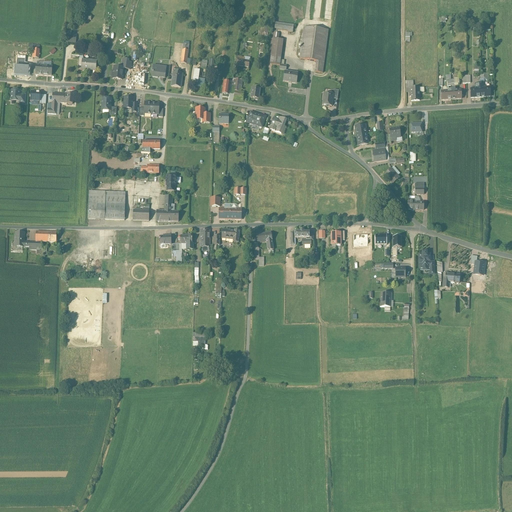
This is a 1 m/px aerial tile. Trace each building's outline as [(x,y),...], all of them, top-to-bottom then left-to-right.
[(270,17),(260,16),(259,23),(262,24),(260,36),(267,37),(270,17)] [(294,26),(275,23),(275,29),(288,31),(288,32),(293,33),(294,26)] [(329,31),(304,28),(299,59),(317,61),(325,63),(329,31)] [(278,40),(273,39),(270,64),(280,66),(283,41),(278,40)] [(242,61),(236,60),(235,67),(241,68),(241,71),(248,72),(250,62),(242,61)] [(325,63),(317,61),(315,73),(323,74),(325,63)] [(83,62),(82,62),(82,67),(82,72),(96,73),(97,63),(89,63),(83,62)] [(166,69),(153,67),(152,79),(158,79),(165,79),(166,69)] [(52,69),(37,68),(36,76),(51,77),(52,69)] [(118,71),(114,70),(114,72),(113,72),(112,77),(113,77),(113,80),(122,81),(122,78),(123,78),(124,73),(123,73),(124,70),(122,69),(118,69),(118,71)] [(179,71),(174,70),(173,74),(171,88),(181,89),(183,75),(178,75),(179,71)] [(205,81),(198,80),(200,72),(195,71),(193,82),(196,82),(195,87),(204,89),(205,81)] [(297,74),(285,72),(284,82),(289,82),(296,83),(297,74)] [(136,76),(131,75),(130,84),(139,85),(139,86),(144,86),(145,76),(141,75),(141,76),(136,76)] [(242,81),(233,80),(230,100),(243,101),(244,94),(241,93),(242,81)] [(480,85),(475,86),(475,90),(471,90),(471,98),(480,98),(480,85)] [(490,89),(484,89),(484,85),(480,85),(480,98),(490,97),(490,89)] [(413,88),(410,88),(410,93),(410,97),(411,96),(411,101),(419,101),(419,93),(419,88),(413,88)] [(254,90),(252,90),(251,100),(254,100),(254,102),(258,102),(259,101),(260,91),(254,90)] [(447,92),(441,92),(442,100),(451,100),(451,90),(447,90),(447,92)] [(455,90),(451,90),(451,100),(461,99),(460,91),(455,91),(455,90)] [(16,92),(15,91),(14,91),(13,92),(12,92),(12,95),(10,96),(10,99),(11,100),(11,102),(19,103),(20,96),(20,92),(16,92)] [(32,92),(31,102),(40,102),(40,93),(32,92)] [(333,94),(324,93),(322,105),(324,105),(325,106),(327,107),(328,106),(332,106),(333,99),(333,94)] [(52,111),(48,110),(48,108),(46,108),(45,118),(50,118),(50,116),(57,116),(57,109),(60,109),(60,104),(60,100),(61,100),(62,95),(53,95),(52,111)] [(68,95),(62,95),(61,100),(60,100),(60,104),(68,105),(73,106),(73,95),(68,95)] [(107,101),(106,99),(104,99),(103,100),(102,112),(109,112),(111,112),(111,109),(111,101),(107,101)] [(133,99),(125,99),(124,110),(132,111),(133,111),(133,105),(133,99)] [(155,105),(152,105),(151,116),(158,116),(159,116),(159,111),(159,104),(157,104),(155,105)] [(205,110),(196,110),(196,114),(193,114),(193,120),(196,120),(196,122),(204,122),(204,116),(205,110)] [(266,119),(254,115),(253,119),(251,126),(262,130),(266,119)] [(223,116),(219,116),(219,125),(229,125),(229,117),(223,117),(223,116)] [(279,119),(278,121),(274,119),(269,131),(275,134),(281,136),(287,122),(279,119)] [(422,124),(410,124),(410,134),(416,134),(416,136),(420,136),(420,133),(422,133),(422,124)] [(365,125),(355,127),(356,136),(367,134),(365,125)] [(399,129),(389,130),(390,135),(390,140),(391,139),(401,138),(399,129)] [(367,134),(356,136),(358,147),(368,145),(367,134)] [(152,143),(143,143),(143,151),(144,151),(144,152),(148,152),(148,151),(152,151),(152,143)] [(160,143),(152,143),(152,151),(160,151),(160,143)] [(376,150),(373,150),(374,163),(386,161),(384,149),(376,150)] [(159,167),(147,167),(147,169),(147,175),(159,175),(159,167)] [(391,169),(384,175),(392,185),(400,178),(391,169)] [(171,178),(167,178),(167,181),(166,181),(166,184),(167,184),(166,188),(167,188),(174,188),(175,188),(176,185),(177,185),(177,181),(176,181),(176,177),(171,177),(171,178)] [(105,197),(89,197),(88,221),(105,222),(105,197)] [(125,198),(105,197),(105,222),(125,222),(125,198)] [(414,202),(414,211),(415,210),(418,210),(418,211),(418,210),(423,210),(424,203),(420,203),(420,202),(414,202)] [(172,207),(165,206),(165,213),(157,213),(157,224),(178,224),(179,214),(174,213),(175,207),(172,207)] [(230,211),(219,211),(219,221),(230,222),(230,211)] [(241,211),(230,211),(230,222),(241,222),(241,211)] [(144,213),(133,212),(133,223),(149,223),(149,213),(144,213)] [(240,233),(222,232),(221,241),(226,242),(226,244),(229,244),(229,245),(233,245),(239,245),(240,233)] [(304,232),(300,232),(300,234),(294,234),(295,241),(306,240),(306,242),(304,242),(304,247),(311,247),(311,243),(311,242),(310,242),(309,234),(304,234),(304,232)] [(209,237),(209,233),(200,233),(200,237),(201,237),(201,241),(209,241),(209,237)] [(24,235),(16,234),(16,238),(15,238),(15,243),(16,243),(15,249),(24,249),(24,244),(24,235)] [(45,234),(36,234),(36,243),(37,243),(42,244),(44,244),(45,234)] [(56,234),(45,234),(44,244),(56,244),(57,244),(57,240),(56,240),(56,234)] [(262,236),(261,236),(262,245),(266,244),(268,253),(273,252),(272,244),(271,234),(262,236)] [(336,235),(331,235),(332,247),(341,247),(340,243),(340,241),(340,235),(336,235)] [(374,237),(374,248),(388,248),(387,236),(374,237)] [(367,237),(354,237),(353,237),(354,249),(359,249),(359,246),(367,246),(368,246),(367,237)] [(171,238),(160,239),(161,248),(171,247),(171,238)] [(191,238),(181,238),(181,247),(186,247),(187,252),(193,251),(193,246),(192,246),(192,242),(192,240),(191,238)] [(400,249),(400,239),(391,239),(391,257),(396,257),(396,250),(400,249)] [(209,250),(209,241),(201,241),(201,250),(209,250)] [(37,245),(24,244),(24,249),(30,249),(37,249),(37,252),(40,252),(40,249),(42,249),(42,244),(37,243),(37,245)] [(257,246),(254,246),(254,262),(259,262),(259,268),(264,268),(264,260),(259,260),(259,251),(258,251),(258,246),(257,246)] [(429,257),(419,257),(420,262),(419,262),(419,266),(420,266),(420,271),(429,271),(430,271),(430,265),(429,257)] [(475,263),(474,274),(479,275),(480,273),(483,274),(484,264),(475,263)] [(405,271),(395,271),(395,280),(405,280),(405,271)] [(460,275),(451,274),(450,283),(459,284),(460,275)] [(391,296),(381,296),(381,304),(391,304),(391,296)] [(391,304),(381,304),(380,310),(387,310),(387,314),(390,314),(391,304)]
